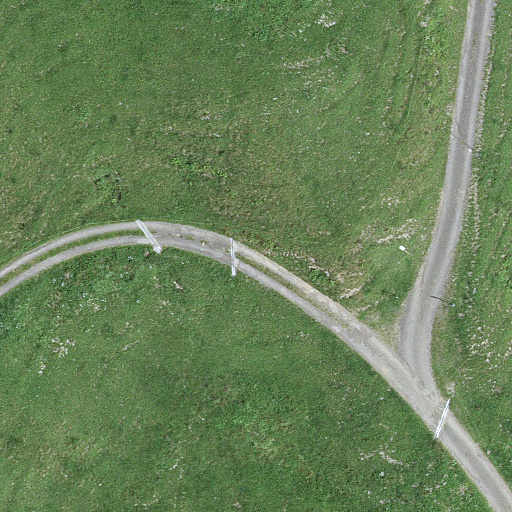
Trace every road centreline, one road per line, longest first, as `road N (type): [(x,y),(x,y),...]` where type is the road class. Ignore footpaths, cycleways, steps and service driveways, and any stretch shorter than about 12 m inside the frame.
road 1 (track): [(0,282),(85,240),(143,232),(174,234),(247,260),(354,332),(414,390),(507,511)]
road 2 (track): [(414,390),(419,314),(453,207),(481,0)]
